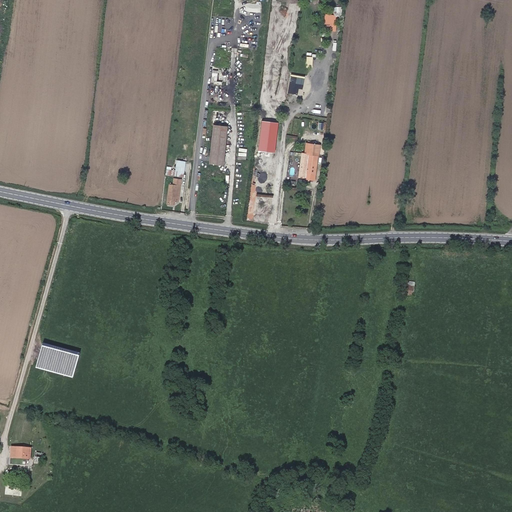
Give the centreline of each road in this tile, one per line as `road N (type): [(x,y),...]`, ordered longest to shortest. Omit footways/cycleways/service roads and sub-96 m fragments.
road 1 (tertiary): [(511,241),(293,239),(0,191)]
road 2 (unknown): [(66,204),(65,244),(0,463)]
